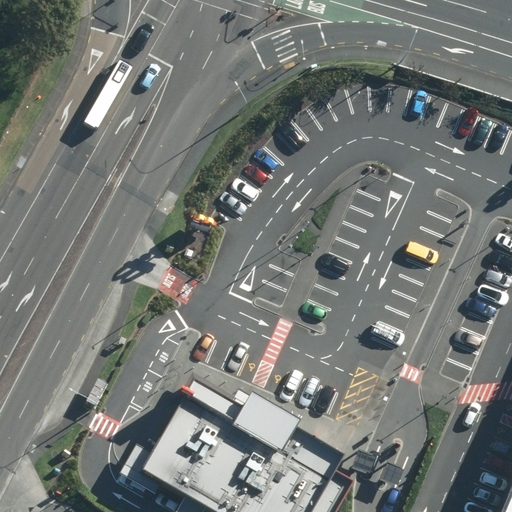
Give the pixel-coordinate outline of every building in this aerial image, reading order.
[(330,115),(260,189),(259,191),(257,193),(256,195),(254,197),(253,199),(252,202),(251,204),(250,206),(249,209),(249,211),(248,214),(248,216),(248,219),(247,221),(248,224),(248,226),(248,229),(249,231),(249,234),(250,236),(251,239),(252,241),(253,243),(254,246),(256,248),(257,250),(259,252),(261,254),(262,255),(264,257),(266,259),(268,260),(271,261),(273,263),(275,264),(294,272),(296,267),(350,290),(345,303),(417,334),(422,322),(462,339),(511,219),(511,159),(367,98),(355,126),(330,115)] [(243,406),(195,378),(152,452),(142,470),(162,482),(185,496),(206,509),(211,511),(336,511),(355,480),(337,469),(346,453),(335,447),(297,426),(301,419),(253,391),(243,406)] [(142,470),(152,452),(136,443),(118,474),(155,494),(162,482),(142,470)] [(379,458),(359,450),(351,468),(372,476),(379,458)] [(405,470),(385,462),(378,480),(398,488),(405,470)] [(185,496),(174,511),(204,511),(206,509),(185,496)]
